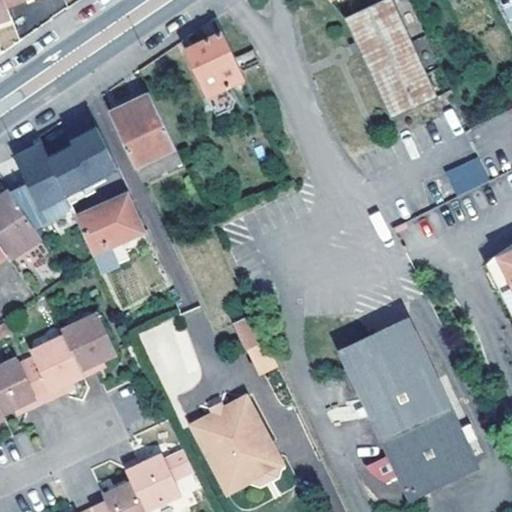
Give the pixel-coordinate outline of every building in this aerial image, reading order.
[(0,0),(0,21),(11,17),(8,7),(4,0),(0,0)] [(396,0),(389,0),(350,18),(395,118),(442,96),(396,0)] [(211,94),(246,77),(225,31),(190,47),(211,94)] [(158,90),(114,110),(138,164),(182,144),(158,90)] [(68,192),(123,170),(107,133),(76,146),(53,155),(68,192)] [(18,149),(32,183),(43,210),(70,197),(68,192),(53,155),(46,137),(32,143),(18,149)] [(144,178),(188,157),(182,144),(138,164),(144,178)] [(18,149),(0,161),(0,163),(12,184),(16,190),(32,183),(18,149)] [(484,154),(445,172),(457,195),(494,176),(484,154)] [(0,234),(8,247),(11,252),(12,254),(42,233),(16,190),(12,184),(0,192),(0,234)] [(129,195),(79,217),(80,220),(94,253),(144,231),(129,195)] [(54,233),(80,220),(79,217),(70,197),(43,210),(54,233)] [(0,252),(0,259),(11,252),(8,247),(0,252)] [(511,255),(498,263),(511,291),(511,255)] [(124,307),(146,296),(131,268),(110,279),(124,307)] [(421,306),(347,336),(352,348),(426,318),(421,306)] [(68,338),(85,374),(86,375),(99,367),(96,361),(103,358),(119,351),(102,313),(64,330),(68,338)] [(270,338),(265,340),(253,313),(235,321),(247,348),(259,374),(282,365),(270,338)] [(407,485),(480,455),(472,436),(466,420),(426,318),(352,348),(369,393),(373,401),(407,485)] [(203,385),(187,328),(176,331),(172,319),(143,328),(162,397),(203,385)] [(35,353),(55,395),(69,388),(66,382),(75,378),(85,374),(68,338),(35,353)] [(35,353),(28,356),(45,393),(48,398),(55,395),(35,353)] [(0,399),(5,411),(16,406),(24,403),(27,409),(42,401),(39,395),(45,393),(28,356),(0,368),(0,399)] [(106,364),(103,358),(96,361),(99,367),(106,364)] [(77,385),(75,378),(66,382),(69,388),(77,385)] [(212,407),(190,417),(221,489),(247,478),(244,473),(224,482),(198,420),(246,399),(275,466),(280,464),(249,392),(223,403),(221,398),(210,403),(212,407)] [(246,399),(198,420),(224,482),(244,473),(247,478),(256,482),(271,475),(275,466),(246,399)] [(19,413),(27,409),(24,403),(16,406),(19,413)] [(466,420),(472,436),(482,432),(475,416),(466,420)] [(133,478),(146,506),(182,490),(175,474),(192,466),(184,448),(166,457),(165,453),(150,460),(143,463),(141,456),(126,463),(133,478)] [(148,453),(141,456),(143,463),(150,460),(148,453)] [(409,490),(482,461),(480,455),(407,485),(409,490)] [(95,506),(97,511),(149,511),(146,506),(133,478),(104,490),(109,500),(95,506)]
